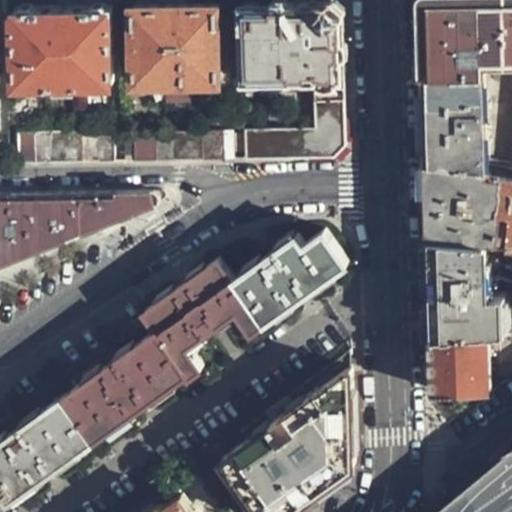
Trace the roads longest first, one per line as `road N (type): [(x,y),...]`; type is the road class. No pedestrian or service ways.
road 1 (residential): [(0,342),(196,223),(283,190)]
road 2 (residential): [(388,511),(389,189)]
road 3 (residential): [(0,175),(148,172),(283,190)]
road 4 (residential): [(389,189),(385,0)]
road 5 (unknown): [(391,497),(511,415)]
